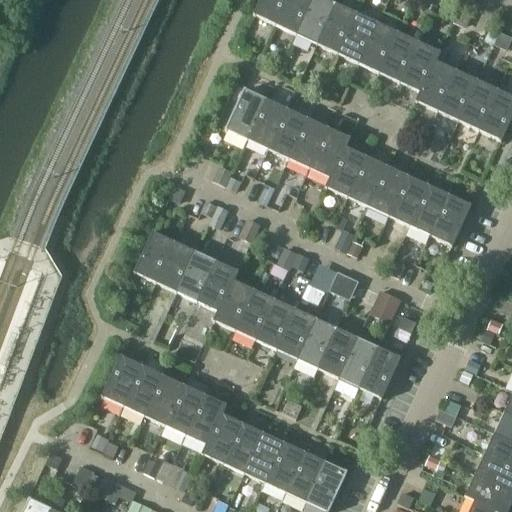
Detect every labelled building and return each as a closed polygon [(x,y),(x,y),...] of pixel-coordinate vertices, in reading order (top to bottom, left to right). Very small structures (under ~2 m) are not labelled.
[(275,27),(287,0),(262,0),(254,18),(275,27)] [(296,37),(312,0),(287,0),(275,27),(296,37)] [(317,46),(335,7),(319,0),(312,0),(296,37),(317,46)] [(337,56),(356,17),(335,7),(317,46),(337,56)] [(458,14),(453,26),(465,32),(471,20),(458,14)] [(358,66),(376,27),(356,17),(337,56),(358,66)] [(379,75),(397,36),(376,27),(358,66),(379,75)] [(489,31),(484,43),(494,47),(499,36),(489,31)] [(400,85),(418,46),(397,36),(379,75),(400,85)] [(494,47),(493,48),(506,54),(511,41),(499,36),(494,47)] [(435,64),(435,65),(439,56),(418,46),(400,85),(420,95),(421,95),(435,64)] [(438,114),(457,75),(435,65),(435,64),(421,95),(420,95),(416,104),(438,114)] [(459,124),(477,84),(457,75),(438,114),(459,124)] [(480,134),(498,94),(477,84),(459,124),(480,134)] [(246,142),(264,104),(244,94),(225,133),(246,142)] [(501,143),(511,118),(511,100),(498,94),(480,134),(501,143)] [(267,152),(285,113),(264,104),(246,142),(267,152)] [(288,162),(306,123),(285,113),(267,152),(288,162)] [(308,172),(327,133),(306,123),(288,162),(308,172)] [(349,143),(327,133),(308,172),(329,182),(330,182),(344,151),(345,151),(349,143)] [(348,200),(366,161),(345,151),(344,151),(330,182),(329,182),(326,190),(348,200)] [(387,171),(366,161),(348,200),(368,210),(387,171)] [(219,168),(212,184),(226,190),(230,180),(233,175),(219,168)] [(389,220),(408,181),(387,171),(368,210),(389,220)] [(230,180),(226,190),(236,195),(241,185),(230,180)] [(410,230),(428,190),(408,181),(389,220),(410,230)] [(265,187),(258,204),(267,208),(274,191),(265,187)] [(175,188),(169,201),(180,206),(186,193),(175,188)] [(431,239),(449,200),(428,190),(410,230),(431,239)] [(451,249),(470,210),(449,200),(431,239),(451,249)] [(206,203),(200,215),(212,220),(217,209),(206,203)] [(221,228),(226,218),(216,213),(211,223),(221,228)] [(251,246),(259,229),(247,223),(239,241),(251,246)] [(156,287),(174,247),(152,237),(134,276),(156,287)] [(338,241),(334,250),(347,256),(351,247),(338,241)] [(351,247),(347,256),(356,261),(362,249),(353,244),(351,247)] [(177,297),(195,257),(174,247),(156,287),(177,297)] [(284,251),(276,268),(290,274),(292,269),(298,257),(284,251)] [(198,306),(216,267),(195,257),(177,297),(198,306)] [(298,257),(292,269),(304,275),(309,262),(298,257)] [(393,264),(388,276),(399,281),(405,269),(393,264)] [(232,285),(233,285),(237,276),(216,267),(198,306),(218,315),(218,316),(232,285)] [(347,281),(337,276),(329,295),(339,299),(347,281)] [(253,295),(233,285),(232,285),(218,316),(218,315),(214,324),(235,334),(253,295)] [(380,292),(369,316),(390,326),(401,302),(380,292)] [(256,344),(274,304),(253,295),(235,334),(256,344)] [(276,353),(295,314),(274,304),(256,344),(276,353)] [(297,363),(315,324),(295,314),(276,353),(297,363)] [(403,321),(398,331),(410,336),(415,326),(403,321)] [(498,338),(504,327),(504,326),(492,321),(486,333),(494,336),(498,338)] [(318,373),(336,333),(315,324),(297,363),(318,373)] [(339,382),(357,343),(336,333),(318,373),(339,382)] [(486,333),(481,344),(489,347),(494,336),(486,333)] [(360,392),(378,353),(357,343),(339,382),(360,392)] [(381,402),(399,363),(378,353),(360,392),(381,402)] [(470,360),(464,371),(475,376),(480,365),(470,360)] [(123,410),(141,371),(121,361),(103,400),(123,410)] [(162,381),(141,371),(123,410),(144,419),(162,381)] [(463,373),(459,383),(469,386),(473,376),(463,373)] [(165,429),(183,390),(162,381),(144,419),(165,429)] [(204,400),(183,390),(165,429),(186,439),(204,400)] [(226,410),(204,400),(186,439),(206,448),(207,449),(221,418),(222,419),(226,410)] [(448,402),(443,414),(456,419),(461,408),(448,402)] [(511,446),(511,420),(504,417),(495,438),(511,446)] [(243,428),(222,419),(221,418),(207,449),(206,448),(202,457),(224,467),(243,428)] [(245,477),(263,438),(243,428),(224,467),(245,477)] [(97,436),(91,449),(102,455),(108,444),(109,442),(97,436)] [(266,487),(284,448),(263,438),(245,477),(266,487)] [(511,471),(511,446),(495,438),(485,459),(511,471)] [(108,444),(102,455),(113,461),(119,449),(108,444)] [(287,496),(305,457),(284,448),(266,487),(287,496)] [(436,448),(431,458),(441,463),(446,453),(436,448)] [(50,456),(44,467),(57,472),(62,461),(50,456)] [(308,506),(326,467),(305,457),(287,496),(308,506)] [(441,464),(429,459),(423,471),(435,476),(441,464)] [(511,497),(511,471),(485,459),(475,480),(511,497)] [(149,462),(143,475),(155,480),(161,467),(149,462)] [(320,511),(330,511),(347,477),(326,467),(308,506),(320,511)] [(183,473),(175,489),(184,493),(191,476),(183,473)] [(92,477),(85,492),(95,497),(103,482),(92,477)] [(491,511),(507,511),(511,502),(511,497),(475,480),(466,501),(475,505),(475,504),(491,511)] [(423,492),(418,504),(430,510),(435,498),(423,492)] [(408,511),(413,502),(401,497),(397,507),(406,511),(408,511)] [(183,500),(181,504),(191,509),(193,504),(183,500)] [(131,506),(128,511),(151,511),(132,503),(131,506)]
